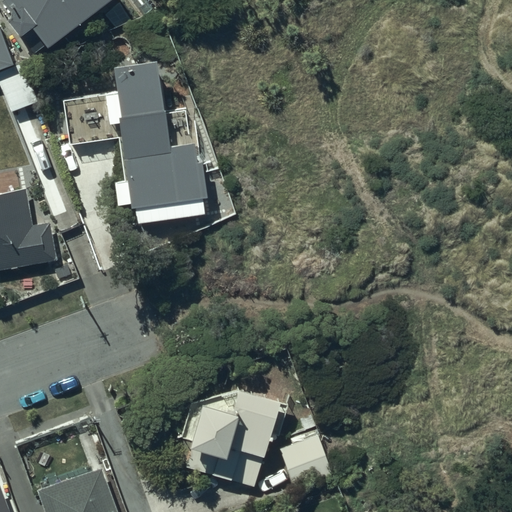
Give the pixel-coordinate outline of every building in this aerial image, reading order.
[(0,0),(0,14),(29,53),(100,0),(0,0)] [(161,47),(99,57),(105,91),(60,98),(66,138),(111,131),(117,174),(109,175),(113,199),(123,198),(127,227),(218,213),(208,146),(201,147),(198,127),(186,129),(184,113),(171,115),(161,47)] [(25,60),(0,70),(0,87),(10,111),(41,98),(25,60)] [(0,110),(0,268),(57,259),(50,219),(30,222),(19,155),(32,152),(27,120),(10,122),(8,109),(0,110)] [(275,396),(232,385),(226,406),(195,396),(183,434),(181,438),(189,440),(183,463),(197,467),(250,483),(264,437),(268,437),(270,430),(277,431),(285,400),(274,398),(275,396)] [(291,485),(331,470),(311,414),(299,418),(302,428),(287,434),(290,440),(276,445),(291,485)] [(46,477),(47,479),(40,482),(41,484),(34,487),(43,511),(116,511),(99,464),(69,474),(68,472),(63,474),(62,471),(46,477)]
